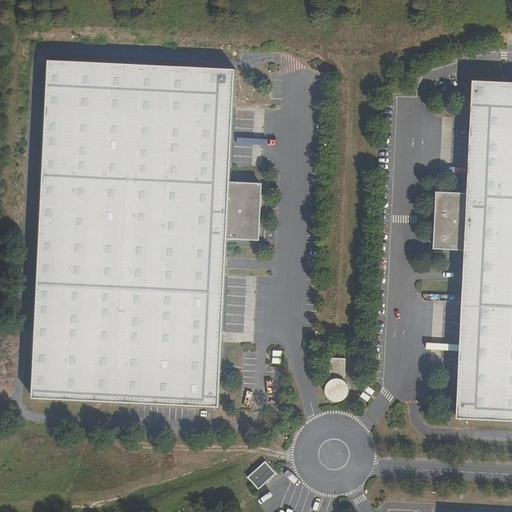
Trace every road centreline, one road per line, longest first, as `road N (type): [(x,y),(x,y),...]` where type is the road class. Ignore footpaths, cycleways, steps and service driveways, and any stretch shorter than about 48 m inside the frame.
road 1 (unclassified): [(363,461),(357,434),(345,426),(331,423),(308,439),(304,453),(316,477),(330,483),(356,473)]
road 2 (unclassified): [(511,472),(363,461)]
